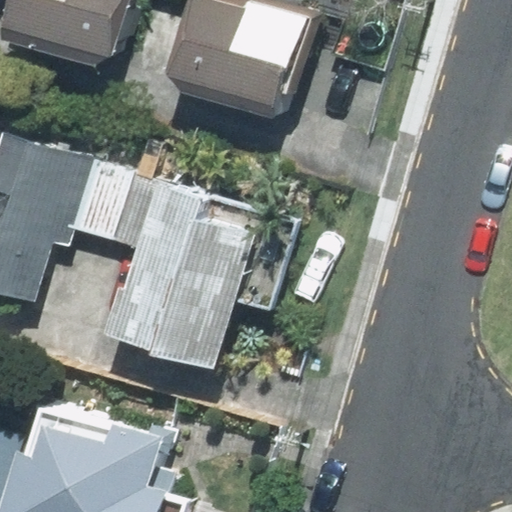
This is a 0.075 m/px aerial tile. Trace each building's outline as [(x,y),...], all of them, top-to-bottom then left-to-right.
[(134,0),(38,0),(29,34),(118,59),(134,0)] [(324,18),(262,0),(212,0),(188,88),(295,118),(324,18)] [(3,197),(0,196),(0,286),(42,298),(65,216),(124,232),(139,179),(17,146),(3,197)] [(218,203),(142,182),(126,241),(166,252),(142,338),(225,361),(259,238),(212,225),(218,203)] [(44,458),(29,511),(173,511),(177,499),(158,494),(172,446),(131,434),(127,448),(66,431),(57,462),(44,458)]
